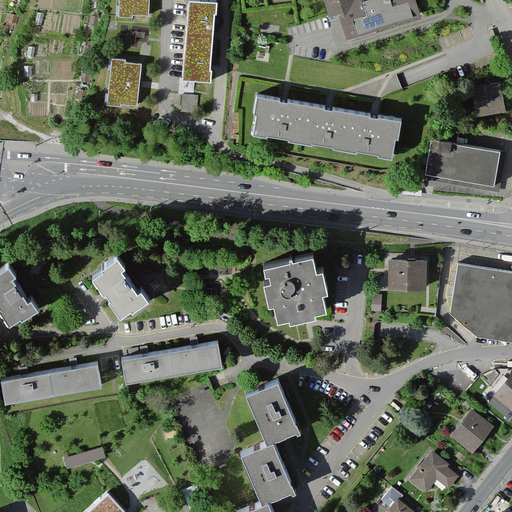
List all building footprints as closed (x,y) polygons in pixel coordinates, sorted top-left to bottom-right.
[(122,0),(122,3),(119,3),(119,17),(135,17),(135,14),(152,14),(152,0),(122,0)] [(216,0),(191,0),(189,40),(217,41),(219,0),(216,0)] [(349,37),(423,15),(418,0),(325,0),(330,15),(341,12),(349,37)] [(217,41),(189,40),(187,78),(197,79),(215,80),(217,41)] [(128,59),(112,57),(111,68),(113,69),(111,92),(108,92),(107,105),(123,106),(124,103),(141,105),(144,63),(128,61),(128,59)] [(197,94),(197,79),(187,78),(182,78),(181,93),(186,93),(197,94)] [(510,112),(505,84),(477,89),(482,117),(510,112)] [(197,94),(186,93),(185,110),(202,111),(203,94),(197,94)] [(407,119),(262,95),(259,113),(262,114),(259,133),(397,156),(400,137),(404,138),(407,119)] [(500,149),(431,137),(426,172),(494,183),(500,149)] [(107,268),(95,276),(105,292),(109,290),(113,297),(111,299),(122,317),(135,308),(137,312),(154,301),(147,289),(143,292),(128,269),(132,266),(122,251),(104,263),(107,268)] [(316,255),(265,265),(267,274),(272,273),(273,280),(265,281),(270,304),(275,303),(278,320),(291,317),(292,321),(317,316),(317,311),(328,309),(324,293),(330,291),(326,269),(319,270),(316,255)] [(0,299),(1,302),(0,302),(0,305),(10,322),(23,313),(25,317),(42,305),(35,294),(30,297),(15,274),(20,271),(10,256),(0,262),(0,299)] [(394,290),(433,290),(433,259),(394,259),(394,290)] [(450,311),(478,334),(511,339),(511,268),(458,259),(450,311)] [(183,373),(229,365),(224,341),(178,349),(183,373)] [(178,349),(124,360),(128,384),(183,373),(178,349)] [(106,362),(57,371),(61,393),(111,384),(106,362)] [(511,369),(486,402),(508,420),(511,415),(511,369)] [(57,371),(6,380),(10,403),(61,393),(57,371)] [(247,390),(268,439),(273,437),(300,425),(279,376),(247,390)] [(452,432),(472,448),(492,424),(472,407),(452,432)] [(241,451),(262,500),(269,497),(295,486),(273,437),(268,439),(241,451)] [(103,446),(65,457),(67,465),(106,454),(103,446)] [(449,462),(432,449),(410,477),(427,490),(438,477),(449,485),(459,473),(447,464),(449,462)] [(208,511),(197,482),(184,488),(193,511),(208,511)] [(381,500),(390,506),(385,511),(415,511),(417,510),(402,498),(405,495),(393,485),(381,500)] [(128,511),(109,490),(83,511),(128,511)] [(237,511),(275,511),(269,497),(262,500),(237,511)]
